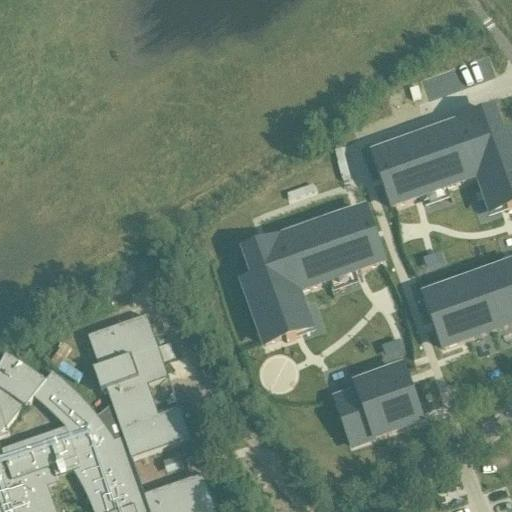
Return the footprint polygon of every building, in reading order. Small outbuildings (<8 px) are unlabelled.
[(377,158),(375,159),(393,211),(422,201),(446,192),(479,181),(488,206),(489,208),(504,203),(508,214),(511,212),(511,139),(503,143),(493,116),(476,122),(471,124),(385,155),(377,158)] [(255,283),(244,288),(266,349),(285,342),(287,346),(297,342),(293,330),(308,325),(307,323),(298,298),(331,286),(355,277),(384,267),(365,215),(362,216),(355,218),(269,249),(263,251),(246,257),(255,283)] [(511,270),(426,302),(433,323),(436,331),(444,353),(461,346),(466,345),(511,328),(511,270)] [(4,359),(6,360),(0,370),(0,511),(214,511),(203,480),(145,500),(132,464),(190,443),(180,413),(160,420),(149,390),(169,383),(147,320),(88,341),(112,409),(97,420),(78,398),(55,378),(52,375),(51,376),(52,377),(46,385),(31,374),(5,358),(4,359)] [(359,397),(337,405),(353,449),(406,430),(407,430),(421,425),(416,410),(405,380),(403,374),(357,391),(359,397)]
